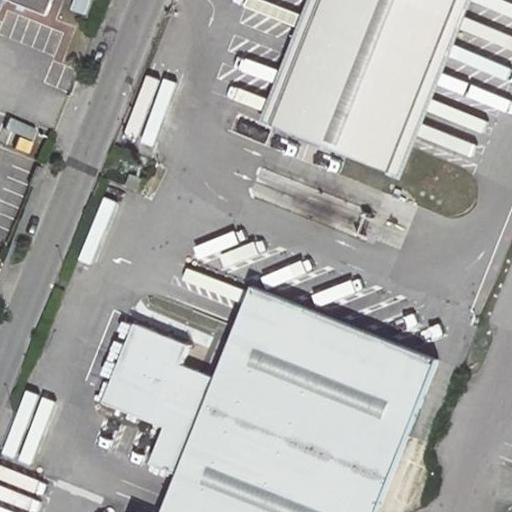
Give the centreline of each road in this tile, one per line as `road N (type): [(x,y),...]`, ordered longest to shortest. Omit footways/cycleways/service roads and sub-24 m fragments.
road 1 (unclassified): [(147,0),(0,369)]
road 2 (unknown): [(511,352),(449,511)]
